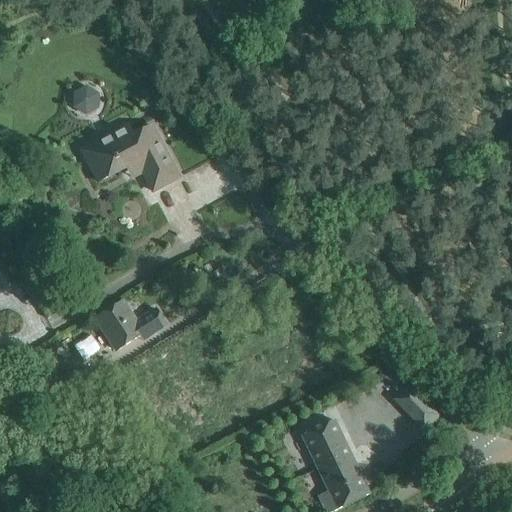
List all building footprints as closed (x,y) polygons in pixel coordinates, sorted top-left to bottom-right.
[(81,118),(104,108),(94,84),(70,94),(81,118)] [(187,88),(183,104),(196,106),(199,91),(187,88)] [(127,127),(82,151),(98,182),(125,168),(132,180),(144,174),(153,192),(179,178),(152,126),(133,137),(127,127)] [(123,302),(96,319),(116,351),(163,321),(156,310),(136,322),(123,302)] [(41,354),(31,359),(38,370),(47,365),(41,354)] [(77,369),(46,388),(56,405),(87,386),(77,369)] [(409,385),(393,400),(403,411),(413,421),(423,431),(439,416),(430,406),(420,395),(409,385)] [(334,421),(302,436),(318,469),(334,461),(337,468),(353,461),(334,421)] [(334,461),(318,469),(329,491),(318,496),(324,508),(325,511),(333,511),(370,495),(353,461),(337,468),(334,461)]
